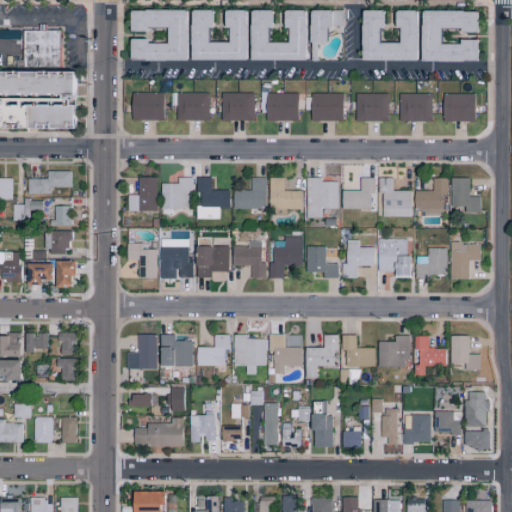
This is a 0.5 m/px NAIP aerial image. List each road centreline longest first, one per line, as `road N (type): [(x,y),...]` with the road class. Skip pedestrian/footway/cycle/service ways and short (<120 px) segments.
road 1 (residential): [(500,0),(498,309),(507,511)]
road 2 (residential): [(0,468),(511,470)]
road 3 (residential): [(102,0),(100,511)]
road 4 (residential): [(0,149),(498,152)]
road 5 (residential): [(0,308),(498,309)]
